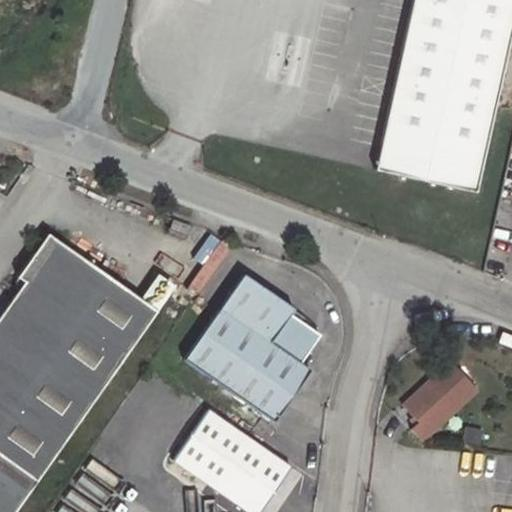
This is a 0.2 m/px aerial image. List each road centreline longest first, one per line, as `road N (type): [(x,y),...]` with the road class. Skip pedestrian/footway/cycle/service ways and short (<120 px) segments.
road 1 (unclassified): [(0,114),(397,265)]
road 2 (residential): [(343,511),(355,412),(397,265)]
road 3 (unknown): [(172,179),(268,0)]
road 4 (unclassified): [(397,265),(511,308)]
